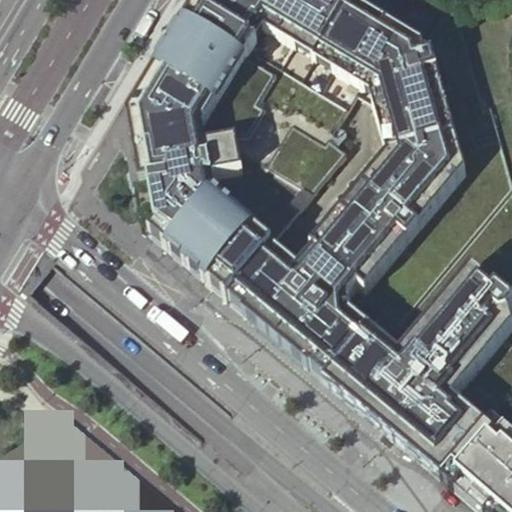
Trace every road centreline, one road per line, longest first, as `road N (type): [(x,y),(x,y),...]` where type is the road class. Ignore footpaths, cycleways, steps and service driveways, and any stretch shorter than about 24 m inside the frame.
road 1 (primary): [(380,511),(20,209)]
road 2 (primary): [(331,511),(0,237)]
road 3 (trunk): [(0,260),(303,511)]
road 4 (primary): [(0,305),(60,344),(247,511)]
road 5 (primary): [(20,209),(138,0)]
